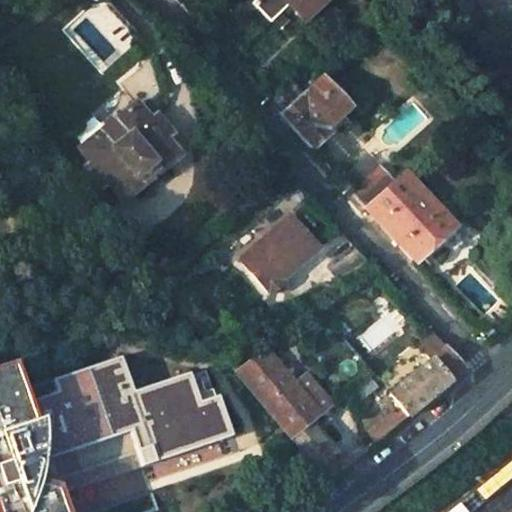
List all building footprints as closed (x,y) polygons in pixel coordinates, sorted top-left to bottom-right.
[(300,0),(302,1),(292,12),(308,28),(335,0),(300,0)] [(365,15),(355,25),(367,35),(376,26),(365,15)] [(1,66),(0,66),(0,81),(2,84),(10,78),(1,66)] [(304,94),(281,116),(313,150),(328,137),(324,132),(349,110),(321,79),(304,94)] [(292,82),(269,103),(281,116),(304,94),(292,82)] [(133,103),(78,148),(89,161),(83,165),(100,186),(106,181),(120,199),(175,155),(162,138),(168,134),(152,115),(146,119),(133,103)] [(379,169),(352,194),(366,210),(393,184),(379,169)] [(393,184),(366,210),(415,265),(455,229),(404,173),(393,184)] [(292,215),(242,259),(270,293),(284,281),(288,285),(325,253),(292,215)] [(335,278),(365,261),(350,244),(325,265),(335,278)] [(277,300),(291,289),(288,285),(284,281),(270,293),(277,300)] [(416,370),(387,394),(400,411),(396,414),(401,421),(435,393),(463,369),(444,347),(416,370)] [(262,349),(235,371),(323,480),(343,465),(309,423),(331,405),(315,386),(304,372),(290,383),(262,349)] [(0,511),(89,511),(95,490),(97,474),(98,460),(99,449),(98,429),(96,405),(93,390),(89,375),(86,366),(84,362),(15,386),(9,367),(0,370),(0,511)] [(187,374),(128,393),(149,458),(227,433),(215,398),(196,404),(187,374)]
